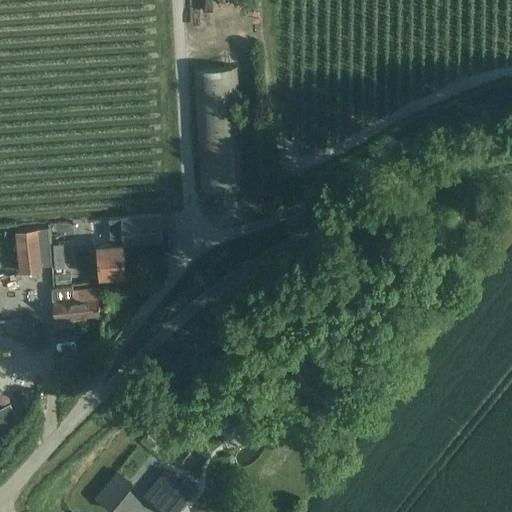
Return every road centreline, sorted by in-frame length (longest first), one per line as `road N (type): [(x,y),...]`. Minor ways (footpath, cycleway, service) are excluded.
road 1 (unclassified): [(367,195),(336,195),(194,250),(116,346),(77,414)]
road 2 (unclassified): [(77,414),(214,295),(367,195)]
road 3 (unclassified): [(367,195),(462,142),(511,128)]
